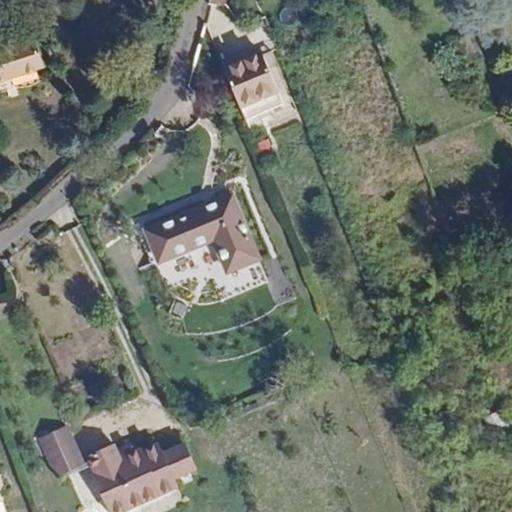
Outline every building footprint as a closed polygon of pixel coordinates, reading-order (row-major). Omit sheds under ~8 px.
[(0,78),(43,65),(33,36),(0,46),(0,78)] [(261,51),(222,67),(238,105),(277,89),(261,51)] [(270,144),(256,150),(259,156),(274,151),(270,144)] [(231,194),(145,229),(158,260),(212,238),(225,271),(258,257),(231,194)] [(111,393),(104,378),(89,385),(96,399),(111,393)] [(88,467),(70,427),(40,441),(52,467),(57,465),(63,479),(88,467)] [(108,507),(110,511),(123,511),(177,485),(173,476),(194,465),(182,440),(160,451),(155,441),(139,449),(138,447),(118,457),(112,446),(86,458),(93,472),(91,473),(108,507)]
